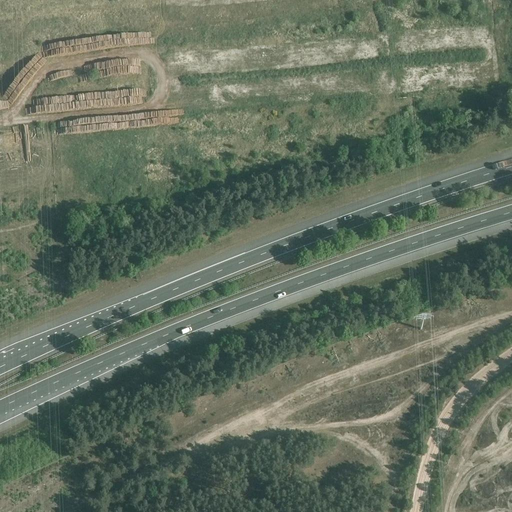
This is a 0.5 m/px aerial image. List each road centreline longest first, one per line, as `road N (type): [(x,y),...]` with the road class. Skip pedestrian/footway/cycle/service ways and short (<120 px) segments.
road 1 (motorway): [(0,411),(279,291),(511,213)]
road 2 (motorway): [(511,166),(270,250),(0,361)]
road 3 (track): [(68,511),(266,404),(511,312)]
road 4 (track): [(170,461),(262,430),(324,426),(365,449),(419,499)]
road 5 (track): [(511,354),(470,387),(439,429),(416,511)]
road 6 (track): [(453,406),(324,426)]
